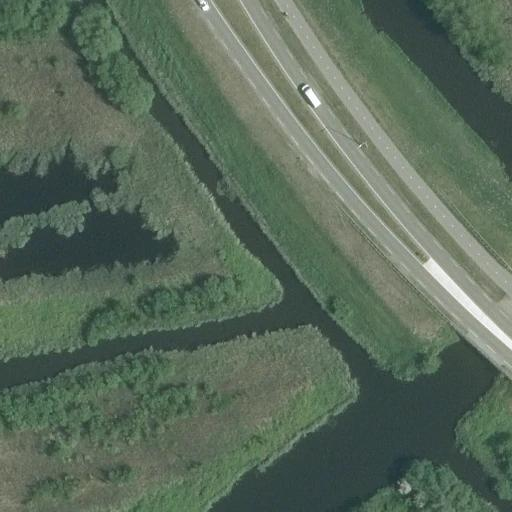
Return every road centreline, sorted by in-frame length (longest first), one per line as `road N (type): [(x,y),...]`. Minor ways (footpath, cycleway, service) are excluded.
road 1 (secondary): [(201,0),(268,98),(398,257),(511,358)]
road 2 (secondary): [(511,332),(362,165),(249,0)]
